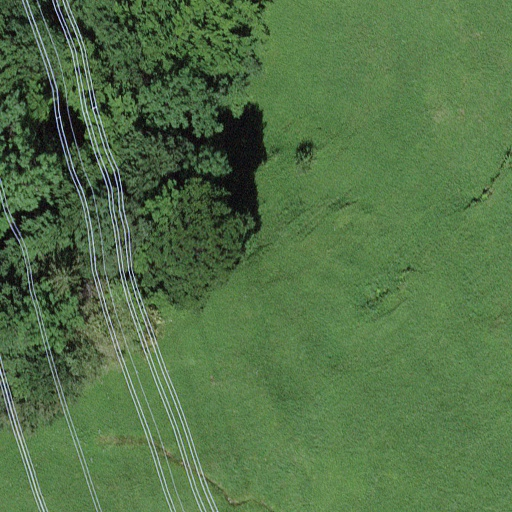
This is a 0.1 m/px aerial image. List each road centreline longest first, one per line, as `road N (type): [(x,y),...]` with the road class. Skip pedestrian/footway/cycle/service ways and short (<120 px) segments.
road 1 (track): [(0,257),(59,198),(160,126),(195,82),(225,0)]
road 2 (track): [(0,152),(49,73),(51,0)]
